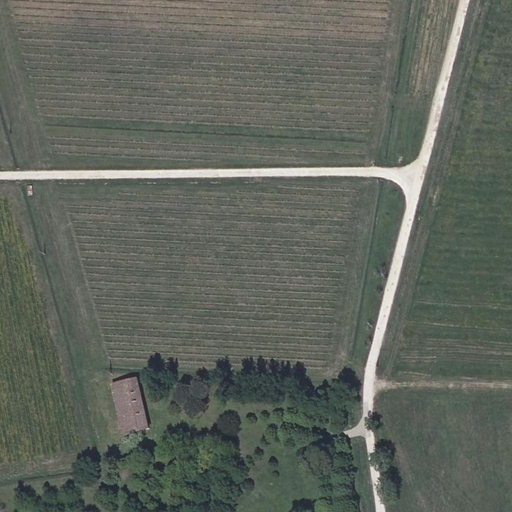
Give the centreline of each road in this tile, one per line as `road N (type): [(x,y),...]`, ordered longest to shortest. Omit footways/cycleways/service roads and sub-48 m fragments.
road 1 (track): [(468,0),(376,353),(370,427),(382,511)]
road 2 (track): [(0,176),(422,176)]
